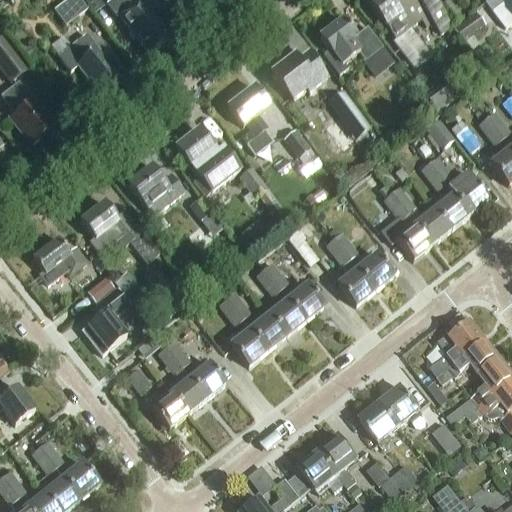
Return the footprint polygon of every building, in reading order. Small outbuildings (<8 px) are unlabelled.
[(87,13),(77,0),(71,0),(53,14),(64,29),(87,13)] [(115,0),(105,8),(115,22),(119,20),(149,59),(171,43),(149,14),(155,10),(148,0),(115,0)] [(178,0),(196,22),(219,4),(216,0),(178,0)] [(387,0),(374,0),(367,6),(396,44),(400,49),(397,51),(413,72),(430,59),(411,33),(412,32),(387,0)] [(412,0),(387,0),(412,32),(427,21),(440,39),(451,31),(427,0),(425,0),(417,6),(412,0)] [(449,3),(439,11),(453,29),(463,22),(449,3)] [(506,33),(511,28),(511,4),(511,3),(493,17),(506,33)] [(451,32),(461,45),(484,28),(474,15),(451,32)] [(343,24),(320,42),(330,54),(324,59),(340,80),(349,73),(345,68),(360,56),(366,65),(376,57),(387,72),(395,66),(383,52),(367,31),(356,40),(343,24)] [(119,81),(88,39),(58,61),(70,77),(78,71),(98,97),(119,81)] [(1,40),(0,40),(0,75),(9,87),(27,74),(1,40)] [(58,60),(70,51),(62,41),(50,50),(58,60)] [(272,79),(286,98),(293,107),(307,97),(309,100),(328,86),(308,61),(300,68),(295,61),(272,79)] [(16,120),(12,123),(31,149),(54,132),(19,86),(1,100),(16,120)] [(256,142),(267,133),(258,121),(270,113),(255,92),(229,112),(244,132),(247,130),(256,142)] [(343,95),(327,107),(354,145),(371,132),(343,95)] [(500,108),(511,122),(511,99),(500,108)] [(494,118),(486,125),(502,145),(510,139),(494,118)] [(438,124),(425,134),(441,154),(454,144),(438,124)] [(450,133),(469,157),(479,149),(461,125),(450,133)] [(478,131),(495,151),(502,145),(486,125),(478,131)] [(392,133),(382,140),(388,148),(398,140),(392,133)] [(310,152),(295,134),(283,144),(298,162),(310,152)] [(200,135),(176,153),(200,184),(196,186),(196,190),(205,202),(210,198),(211,199),(241,177),(219,148),(213,153),(200,135)] [(506,191),(511,185),(511,159),(507,153),(488,168),(506,191)] [(418,174),(426,184),(441,173),(433,162),(418,174)] [(129,189),(152,219),(163,211),(154,200),(159,196),(169,208),(184,197),(171,181),(164,187),(152,172),(129,189)] [(273,217),(281,211),(251,172),(238,182),(252,201),(257,197),(273,217)] [(441,173),(426,184),(435,195),(444,188),(450,183),(441,173)] [(450,183),(444,188),(451,198),(450,199),(468,221),(487,206),(463,176),(451,185),(450,183)] [(329,192),(323,197),(326,202),(333,197),(329,192)] [(449,236),(431,214),(414,227),(407,218),(415,212),(399,192),(389,200),(429,251),(449,236)] [(323,197),(314,203),(318,208),(326,202),(323,197)] [(450,199),(431,214),(449,236),(468,221),(450,199)] [(410,266),(429,251),(389,200),(383,205),(405,234),(393,244),(410,266)] [(214,226),(196,202),(187,208),(198,223),(202,220),(209,230),(214,226)] [(105,208),(82,226),(96,244),(91,248),(100,261),(121,245),(122,246),(126,252),(129,249),(145,269),(151,264),(138,247),(140,245),(138,243),(142,239),(137,234),(125,217),(116,223),(105,208)] [(258,224),(241,237),(253,254),(271,241),(258,224)] [(285,240),(295,253),(306,245),(296,232),(285,240)] [(151,264),(154,262),(159,269),(166,263),(161,257),(164,254),(150,237),(140,245),(138,247),(151,264)] [(333,246),(373,296),(392,281),(374,259),(357,273),(350,265),(358,259),(342,238),(333,246)] [(33,263),(44,278),(41,280),(48,290),(62,280),(56,272),(61,268),(70,281),(87,268),(76,253),(69,258),(59,244),(33,263)] [(373,296),(333,246),(325,251),(341,271),(342,271),(349,280),(336,290),(353,312),(373,296)] [(263,274),(280,295),(288,288),(272,267),(263,274)] [(280,295),(263,274),(255,281),(271,302),(280,295)] [(112,289),(117,295),(130,311),(143,298),(127,277),(112,289)] [(103,280),(84,295),(94,307),(113,292),(103,280)] [(285,304),(303,326),(322,311),(304,289),(285,304)] [(113,324),(130,311),(117,295),(94,312),(102,322),(85,336),(103,360),(127,343),(113,324)] [(234,298),(226,304),(241,325),(250,318),(234,298)] [(233,331),(241,325),(226,304),(217,311),(233,331)] [(285,304),(266,319),(284,341),(303,326),(285,304)] [(454,338),(467,328),(459,318),(457,319),(446,328),(454,338)] [(266,319),(247,334),(265,356),(284,341),(266,319)] [(432,377),(436,383),(484,346),(469,327),(448,344),(456,354),(442,366),(434,356),(424,363),(434,375),(432,377)] [(246,371),(265,356),(247,334),(228,349),(246,371)] [(471,373),(478,382),(499,366),(484,346),(436,383),(443,391),(454,382),(456,385),(471,373)] [(155,359),(163,369),(178,357),(170,347),(155,359)] [(204,404),(186,382),(179,374),(186,368),(178,357),(163,369),(178,388),(167,397),(185,419),(204,404)] [(0,363),(0,379),(8,373),(0,363)] [(511,385),(511,382),(499,366),(478,382),(486,392),(471,404),(472,406),(454,420),(459,427),(466,422),(466,421),(511,385)] [(186,382),(204,404),(223,389),(205,367),(186,382)] [(126,384),(138,400),(150,391),(138,374),(126,384)] [(501,411),(507,420),(501,424),(511,438),(511,385),(466,421),(466,422),(472,428),(483,420),(486,423),(501,411)] [(17,391),(0,403),(0,415),(2,413),(15,430),(35,416),(17,391)] [(378,410),(397,434),(418,417),(399,394),(378,410)] [(166,434),(185,419),(167,397),(148,412),(166,434)] [(377,450),(397,434),(378,410),(357,426),(377,450)] [(461,453),(443,431),(431,440),(449,462),(461,453)] [(336,482),(337,481),(347,495),(357,488),(346,474),(357,465),(338,442),(316,458),(336,482)] [(39,454),(79,504),(98,489),(81,467),(70,476),(48,447),(39,454)] [(478,452),(473,456),(479,464),(487,458),(484,453),(478,452)] [(68,511),(79,504),(39,454),(32,459),(54,488),(42,497),(54,511),(68,511)] [(315,498),(336,482),(316,458),(296,474),(315,498)] [(447,473),(453,481),(466,469),(460,462),(447,473)] [(379,491),(388,484),(375,468),(367,475),(379,491)] [(406,470),(388,484),(402,502),(420,487),(406,470)] [(54,511),(42,497),(32,506),(9,477),(1,484),(23,511),(54,511)] [(23,511),(1,484),(0,484),(0,495),(12,511),(23,511)] [(269,511),(264,511),(258,504),(248,511),(287,511),(290,511),(289,510),(298,503),(283,484),(274,492),(282,502),(269,511)] [(394,509),(402,502),(388,484),(379,491),(394,509)] [(443,485),(429,496),(441,511),(464,511),(460,507),(443,485)] [(356,489),(348,495),(353,502),(361,496),(356,489)] [(479,511),(478,510),(476,511),(468,501),(460,507),(464,511),(479,511)]
